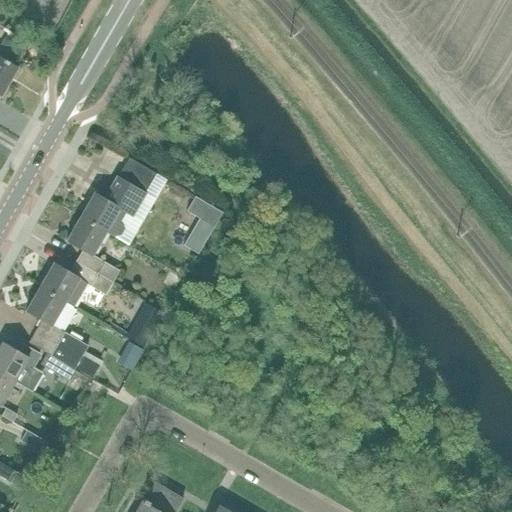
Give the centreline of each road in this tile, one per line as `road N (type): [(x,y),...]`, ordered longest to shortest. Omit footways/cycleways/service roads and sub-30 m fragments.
road 1 (residential): [(323,511),(140,411),(81,511)]
road 2 (tertiary): [(0,224),(129,0)]
